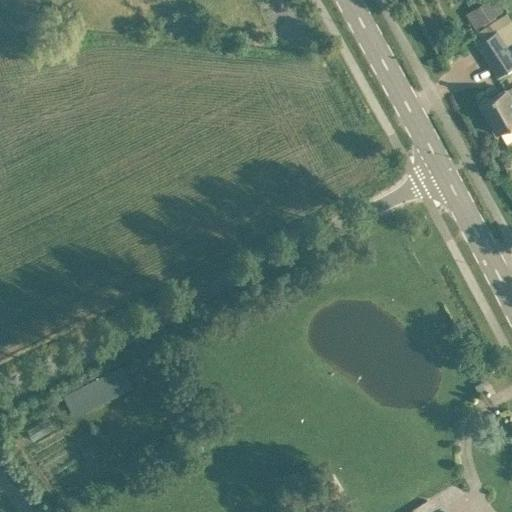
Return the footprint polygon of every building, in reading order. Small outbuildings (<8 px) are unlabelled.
[(495,0),(490,0),(467,15),(475,28),(502,10),(495,0)] [(478,42),(475,43),(476,44),(483,55),(497,77),(511,67),(511,56),(505,46),(511,41),(511,20),(478,42)] [(505,89),(479,103),(495,133),(511,124),(511,99),(511,100),(505,89)] [(68,403),(76,419),(138,386),(130,370),(68,403)] [(171,424),(180,443),(210,429),(201,409),(171,424)] [(326,479),(297,496),(306,511),(315,511),(338,499),(326,479)]
